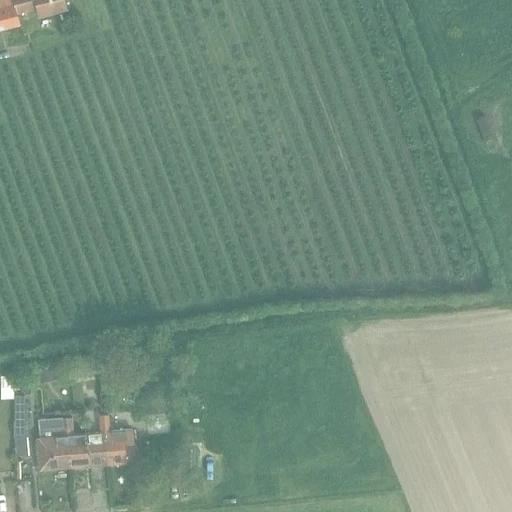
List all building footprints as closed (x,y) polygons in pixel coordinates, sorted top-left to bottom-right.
[(0,0),(0,28),(19,23),(16,12),(37,7),(39,15),(66,8),(63,0),(0,0)] [(67,365),(69,380),(103,374),(100,359),(67,365)] [(203,420),(202,394),(179,396),(181,421),(203,420)] [(100,431),(76,433),(77,439),(85,438),(88,465),(106,464),(104,444),(106,444),(104,423),(108,422),(107,414),(98,414),(100,431)] [(61,418),(61,426),(66,426),(70,467),(88,465),(85,438),(77,439),(76,433),(71,434),(70,417),(61,418)] [(104,444),(106,464),(125,462),(125,461),(134,460),(132,428),(109,431),(108,422),(104,423),(106,444),(104,444)] [(66,426),(61,426),(62,435),(36,437),(38,469),(51,468),(70,467),(66,426)]
